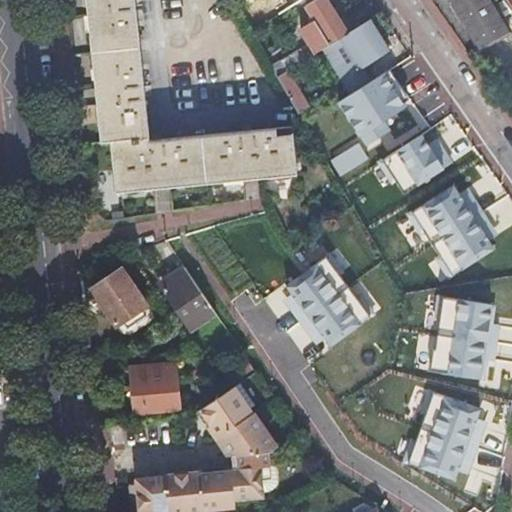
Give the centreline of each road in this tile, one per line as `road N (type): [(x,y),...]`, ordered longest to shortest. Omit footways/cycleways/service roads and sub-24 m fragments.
road 1 (primary): [(18,0),(74,511)]
road 2 (residential): [(429,511),(341,450),(251,312)]
road 3 (residential): [(511,166),(398,0)]
